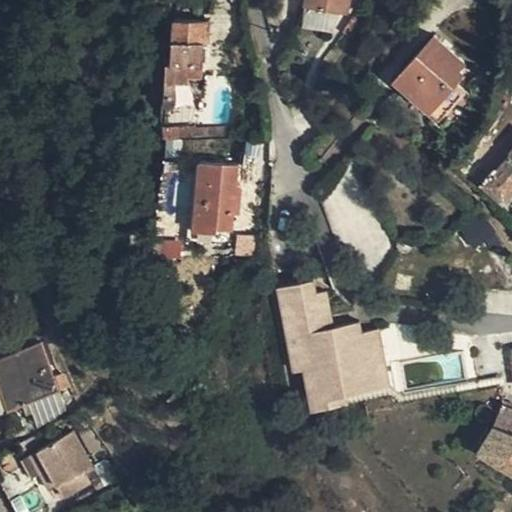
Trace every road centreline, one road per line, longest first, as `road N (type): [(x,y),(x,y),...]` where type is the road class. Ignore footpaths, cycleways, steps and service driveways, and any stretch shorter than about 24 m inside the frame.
road 1 (residential): [(511,327),(359,302),(263,52),(262,0)]
road 2 (residential): [(0,231),(115,0)]
